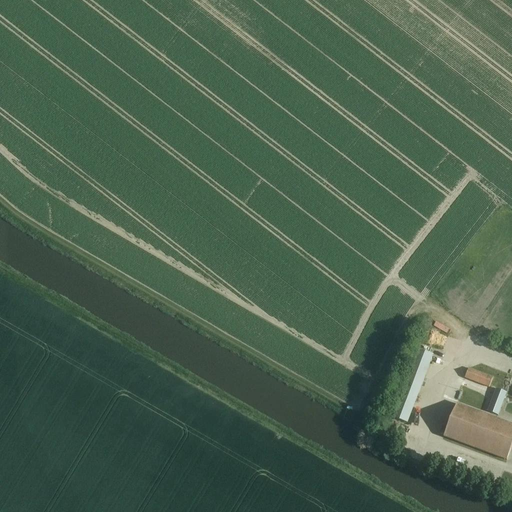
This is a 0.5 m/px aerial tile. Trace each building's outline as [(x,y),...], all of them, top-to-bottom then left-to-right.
[(455,329),(457,323),(444,317),(441,323),(455,329)] [(432,360),(415,353),(392,407),(411,414),(432,360)] [(492,378),(467,369),(463,379),(488,388),(492,378)] [(498,416),(506,394),(496,390),(487,412),(498,416)] [(511,447),(511,425),(481,414),(485,405),(461,396),(458,406),(456,405),(445,437),(507,460),(511,447)] [(392,407),(388,417),(407,424),(411,414),(392,407)]
